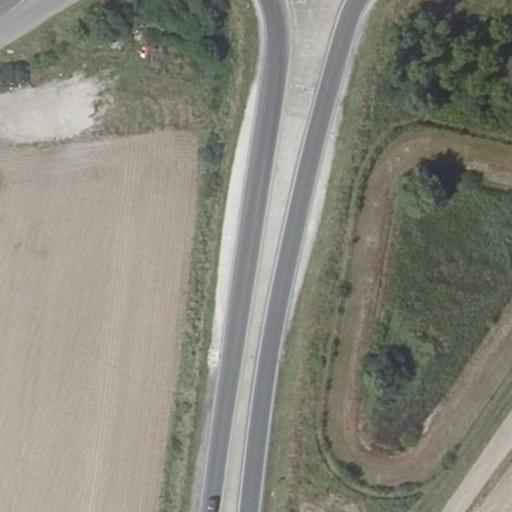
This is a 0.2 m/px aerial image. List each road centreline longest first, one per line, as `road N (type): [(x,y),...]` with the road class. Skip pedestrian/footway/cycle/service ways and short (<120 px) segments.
road 1 (primary): [(252,511),(272,338),(337,35),(353,0)]
road 2 (primary): [(273,0),(273,75),(212,511)]
